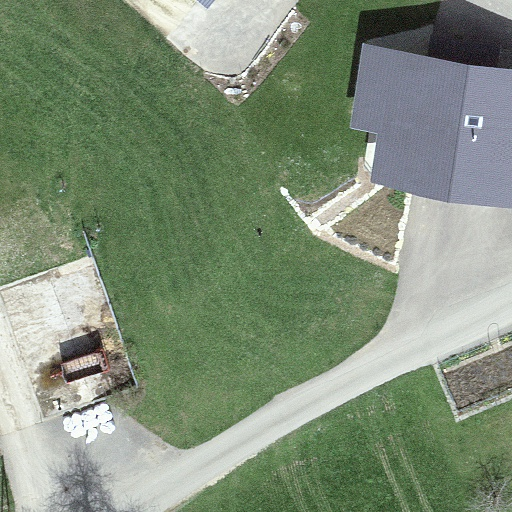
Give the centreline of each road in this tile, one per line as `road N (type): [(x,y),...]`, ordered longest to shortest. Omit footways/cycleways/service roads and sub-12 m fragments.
road 1 (track): [(511,323),(304,410),(153,511)]
road 2 (track): [(274,60),(475,1),(511,1)]
